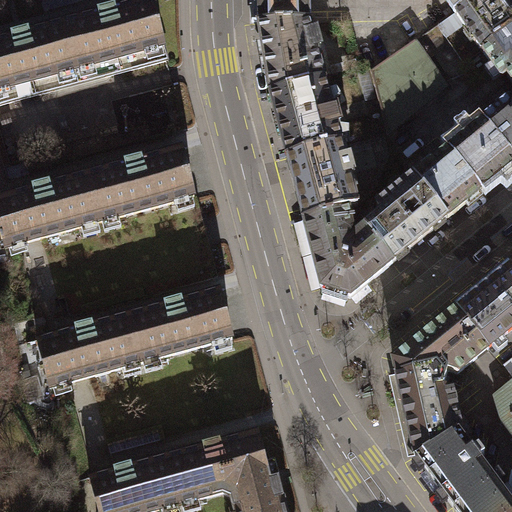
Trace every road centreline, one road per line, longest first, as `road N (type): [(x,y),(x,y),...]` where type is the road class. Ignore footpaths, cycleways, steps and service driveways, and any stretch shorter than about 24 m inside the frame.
road 1 (tertiary): [(302,373),(226,106),(212,0)]
road 2 (residential): [(302,373),(511,211)]
road 3 (tertiary): [(386,505),(331,430),(302,373)]
